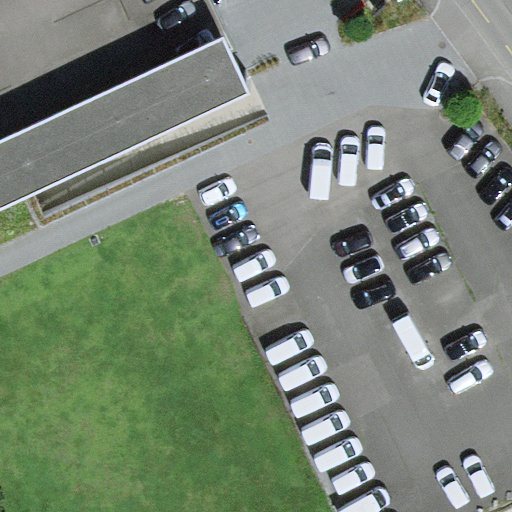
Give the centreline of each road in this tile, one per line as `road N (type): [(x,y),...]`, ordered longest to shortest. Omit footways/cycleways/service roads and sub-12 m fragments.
road 1 (unknown): [(511,371),(481,395),(430,402),(386,374),(260,135)]
road 2 (unknown): [(398,73),(511,249)]
